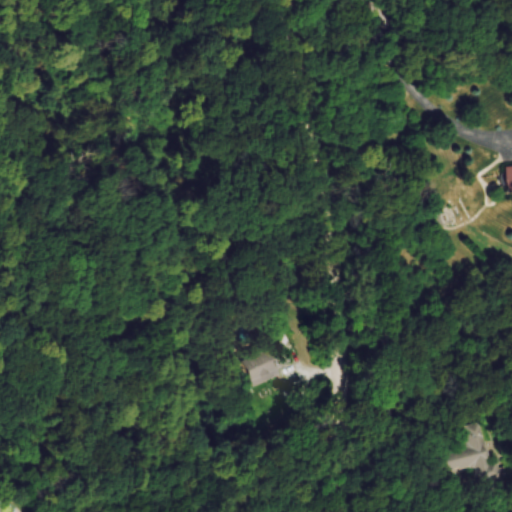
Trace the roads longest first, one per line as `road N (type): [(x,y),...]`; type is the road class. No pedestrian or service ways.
road 1 (residential): [(346,511),(343,290),(297,0)]
road 2 (residential): [(511,58),(423,39),(371,0)]
